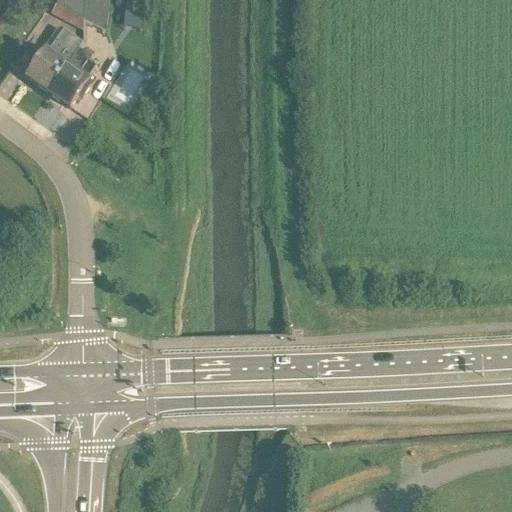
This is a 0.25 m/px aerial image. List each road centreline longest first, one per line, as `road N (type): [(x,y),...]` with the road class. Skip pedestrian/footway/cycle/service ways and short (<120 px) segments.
road 1 (primary): [(511,352),(84,370)]
road 2 (primary): [(86,407),(511,389)]
road 3 (unclassified): [(84,370),(80,208),(53,161),(0,122)]
